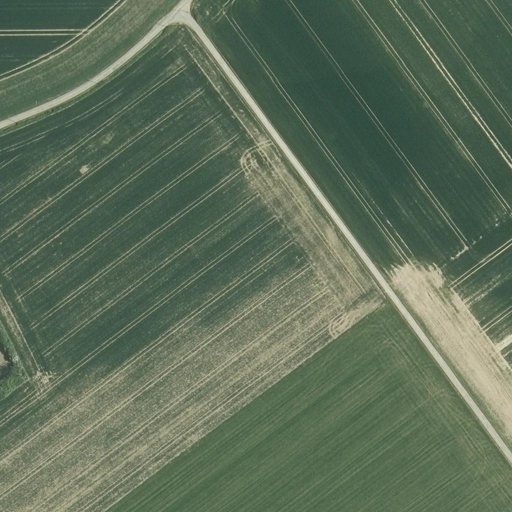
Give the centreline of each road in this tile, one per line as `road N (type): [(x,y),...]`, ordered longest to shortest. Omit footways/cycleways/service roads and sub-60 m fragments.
road 1 (unclassified): [(511,460),(181,11)]
road 2 (unclassified): [(0,126),(96,80),(181,11)]
